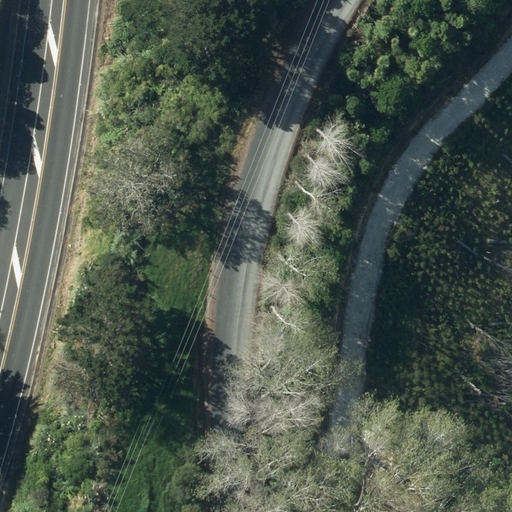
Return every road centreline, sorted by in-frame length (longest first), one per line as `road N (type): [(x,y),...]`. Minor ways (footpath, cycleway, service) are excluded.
road 1 (residential): [(229,511),(232,359),(260,198),(344,0)]
road 2 (primary): [(52,0),(0,332)]
